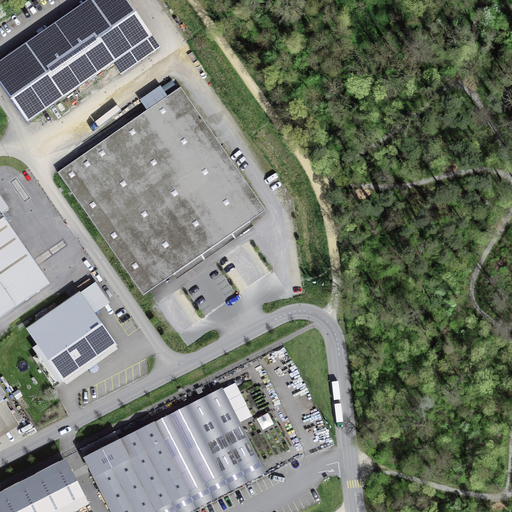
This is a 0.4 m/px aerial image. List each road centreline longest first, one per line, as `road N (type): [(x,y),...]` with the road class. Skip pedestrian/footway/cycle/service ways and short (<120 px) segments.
road 1 (track): [(190,0),(323,198),(337,284),(324,319)]
road 2 (unclassified): [(176,369),(283,314),(301,310),(324,319),(337,345),(358,511)]
road 3 (unclassified): [(176,369),(31,161),(0,149)]
road 4 (unclassified): [(0,459),(176,369)]
road 5 (track): [(317,185),(393,187),(479,171),(511,177)]
road 6 (track): [(350,460),(471,494),(507,495)]
